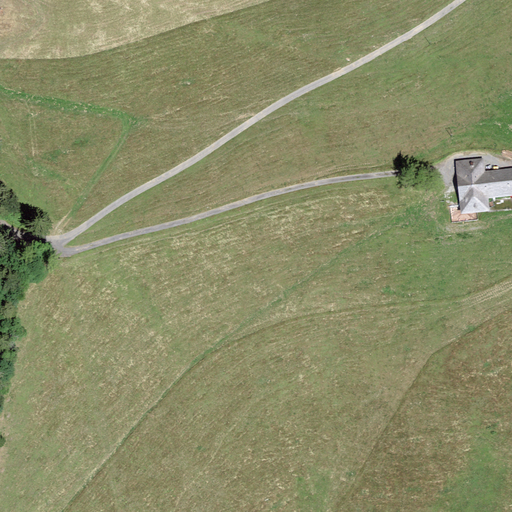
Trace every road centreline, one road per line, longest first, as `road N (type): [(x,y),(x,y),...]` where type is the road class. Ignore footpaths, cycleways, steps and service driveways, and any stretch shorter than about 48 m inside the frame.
road 1 (unclassified): [(0,228),(51,251),(239,128),(461,0)]
road 2 (track): [(51,251),(335,181),(511,156)]
